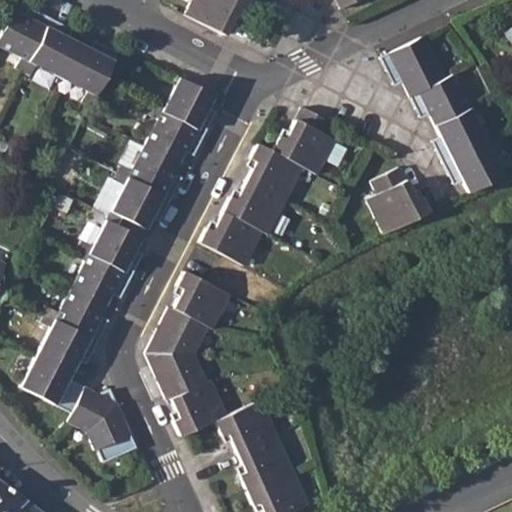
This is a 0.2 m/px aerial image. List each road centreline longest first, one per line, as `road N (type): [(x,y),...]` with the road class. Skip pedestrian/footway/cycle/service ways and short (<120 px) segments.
road 1 (residential): [(253,80),(125,341),(125,365),(180,511)]
road 2 (residential): [(444,0),(253,80)]
road 3 (residential): [(253,80),(102,0)]
